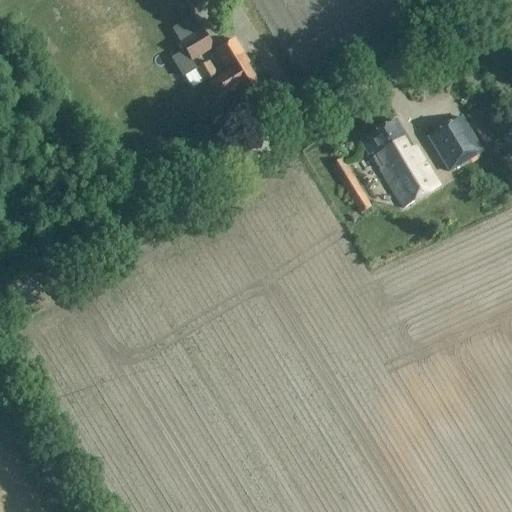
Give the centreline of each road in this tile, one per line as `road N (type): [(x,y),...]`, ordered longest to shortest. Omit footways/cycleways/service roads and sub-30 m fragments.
road 1 (unclassified): [(0,305),(499,0)]
road 2 (unclassified): [(77,511),(0,385)]
